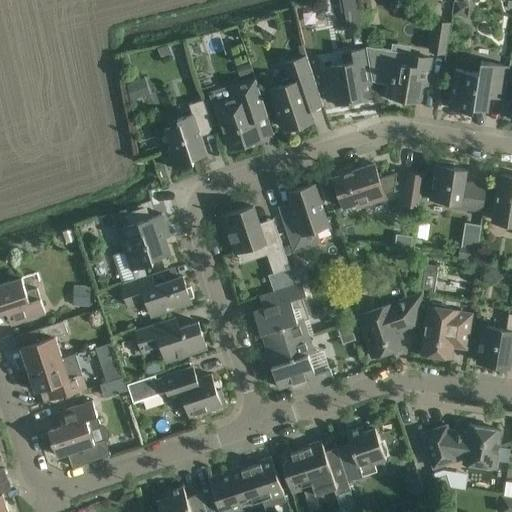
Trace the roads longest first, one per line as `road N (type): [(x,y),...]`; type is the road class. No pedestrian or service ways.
road 1 (residential): [(259,423),(199,227),(206,195),(382,131),(511,147)]
road 2 (residential): [(259,423),(397,379),(511,396)]
road 3 (residential): [(50,490),(259,423)]
